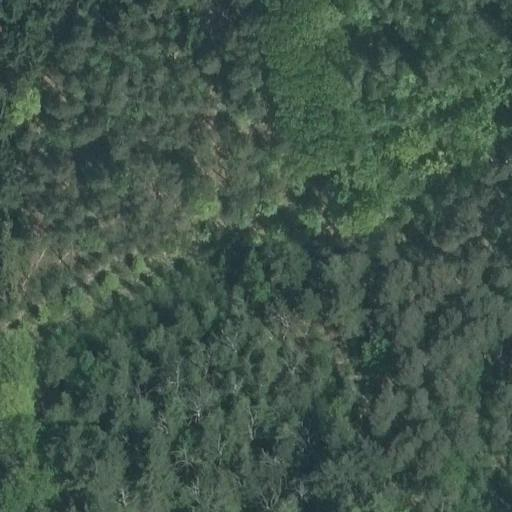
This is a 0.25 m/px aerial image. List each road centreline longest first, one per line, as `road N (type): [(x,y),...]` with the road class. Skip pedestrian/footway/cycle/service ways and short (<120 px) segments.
road 1 (track): [(27,338),(511,82)]
road 2 (track): [(299,0),(409,511)]
road 3 (track): [(27,338),(38,511)]
